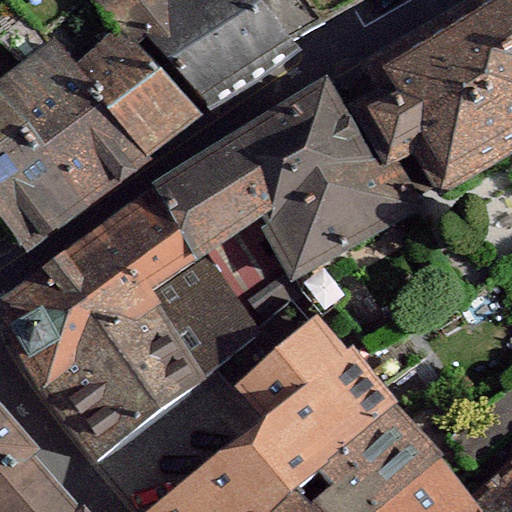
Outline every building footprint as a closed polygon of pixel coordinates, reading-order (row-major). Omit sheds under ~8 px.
[(0,186),(31,235),(69,205),(116,169),(176,122),(202,101),(252,68),(300,35),(268,0),(113,0),(129,16),(88,61),(56,37),(0,83),(0,186)] [(511,9),(470,33),(406,69),(417,88),(391,103),(416,148),(443,133),(463,170),(511,143),(511,9)] [(129,220),(22,293),(17,303),(11,317),(13,339),(65,404),(100,448),(256,322),(205,250),(275,204),(315,265),(425,199),(406,159),(390,168),(337,79),(280,118),(129,220)] [(276,413),(168,511),(511,511),(511,469),(483,496),(323,322),(252,386),(276,413)] [(0,511),(74,511),(0,422),(0,511)]
